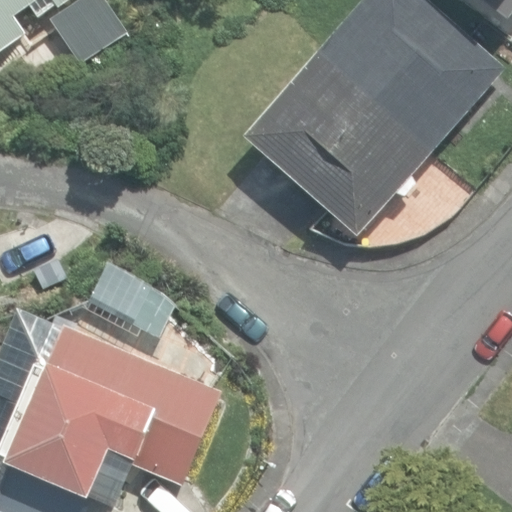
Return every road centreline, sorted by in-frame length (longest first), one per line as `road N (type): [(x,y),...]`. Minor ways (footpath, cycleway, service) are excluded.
road 1 (residential): [(0,167),(43,175),(217,242),(388,373)]
road 2 (residential): [(388,373),(511,240)]
road 3 (residential): [(297,511),(388,373)]
